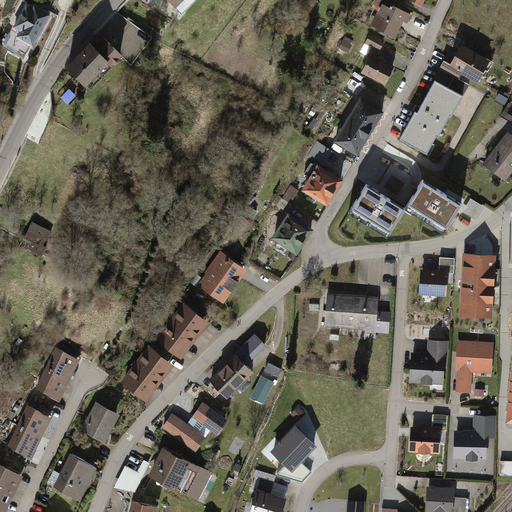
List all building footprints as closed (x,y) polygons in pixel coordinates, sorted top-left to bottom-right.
[(42,12),(19,3),(13,16),(21,19),(15,32),(8,29),(0,47),(10,52),(14,43),(26,49),(34,31),(42,12)] [(409,16),(382,4),(371,28),(398,40),(402,31),(409,16)] [(150,34),(125,10),(86,52),(70,68),(89,86),(121,52),(127,58),(150,34)] [(383,42),(368,34),(363,45),(377,53),(383,42)] [(486,57),(462,44),(458,51),(452,63),(476,76),(486,57)] [(382,61),(373,57),(364,75),(386,86),(395,68),(382,61)] [(454,77),(451,85),(466,92),(470,84),(454,77)] [(463,95),(432,78),(416,106),(401,135),(432,152),(463,95)] [(384,113),(359,98),(339,132),(331,145),(355,160),(384,113)] [(511,166),(511,137),(507,133),(479,164),(499,181),(511,166)] [(318,140),(310,154),(327,163),(334,149),(318,140)] [(343,179),(317,164),(301,192),(315,201),(326,207),(343,179)] [(443,232),(463,202),(423,176),(405,206),(443,232)] [(387,235),(405,206),(366,182),(348,211),(387,235)] [(301,224),(288,215),(273,239),(296,254),(312,231),(301,224)] [(49,245),(46,244),(53,230),(34,220),(22,244),(44,255),(49,245)] [(497,258),(465,255),(458,316),(491,319),(497,258)] [(219,256),(196,291),(220,307),(233,288),(243,273),(219,256)] [(457,260),(442,257),(440,270),(454,273),(457,260)] [(447,277),(420,274),(417,295),(444,298),(447,277)] [(380,299),(329,295),(325,328),(376,333),(380,299)] [(205,323),(180,305),(153,342),(178,360),(205,323)] [(224,364),(209,381),(227,398),(252,370),(246,364),(261,348),(249,337),(224,364)] [(428,359),(410,357),(407,388),(446,392),(451,342),(430,340),(428,359)] [(458,344),(457,393),(473,393),(474,371),(489,372),(490,345),(458,344)] [(169,365),(145,349),(120,386),(144,402),(169,365)] [(74,362),(53,351),(33,389),(54,401),(74,362)] [(276,382),(263,375),(252,396),(264,403),(276,382)] [(115,416),(93,404),(79,431),(101,443),(115,416)] [(228,421),(201,405),(194,417),(220,434),(228,421)] [(48,415),(27,406),(8,450),(29,459),(48,415)] [(449,415),(433,414),(431,428),(447,430),(449,415)] [(204,438),(171,416),(163,427),(196,450),(204,438)] [(476,434),(454,434),(454,457),(484,457),(485,438),(496,438),(496,416),(476,416),(476,434)] [(292,471),(315,448),(295,429),(273,451),(292,471)] [(439,431),(412,429),(411,452),(438,453),(439,431)] [(202,468),(166,449),(153,473),(189,492),(202,468)] [(92,463),(68,451),(52,486),(76,497),(92,463)] [(511,473),(511,459),(502,459),(502,474),(511,473)] [(137,469),(125,462),(112,485),(124,492),(137,469)] [(1,511),(20,474),(0,464),(0,511),(1,511)] [(453,511),(456,488),(426,485),(424,511),(431,511),(453,511)] [(283,511),(287,498),(254,488),(247,511),(283,511)] [(455,511),(462,511),(465,496),(456,495),(454,511),(455,511)] [(365,511),(367,501),(348,499),(347,511),(365,511)]
